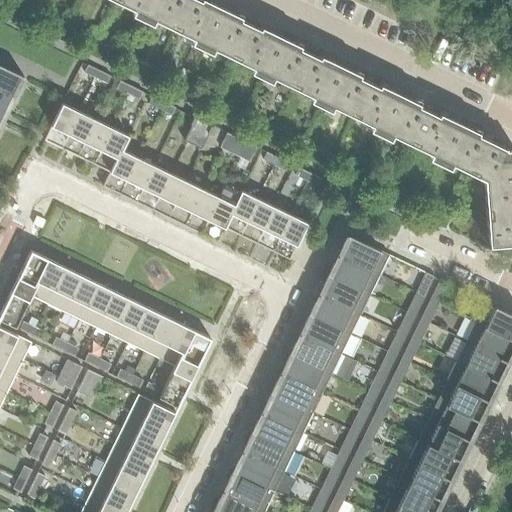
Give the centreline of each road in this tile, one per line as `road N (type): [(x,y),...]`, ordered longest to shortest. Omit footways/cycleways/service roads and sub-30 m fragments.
road 1 (residential): [(181,511),(275,317),(278,298),(269,283),(41,178),(0,248)]
road 2 (residential): [(511,120),(265,0)]
road 3 (residential): [(458,511),(511,400)]
